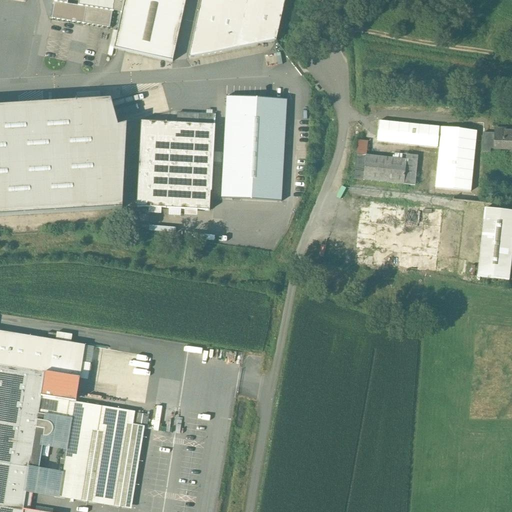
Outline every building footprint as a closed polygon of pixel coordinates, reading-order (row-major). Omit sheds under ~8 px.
[(114,0),(77,0),(76,8),(112,14),(114,0)] [(124,0),(113,52),(172,62),(185,0),(124,0)] [(280,0),(198,0),(185,60),(271,43),(280,0)] [(97,101),(0,107),(0,216),(121,208),(126,125),(117,127),(110,101),(120,98),(119,92),(97,93),(97,101)] [(287,101),(256,99),(226,98),(226,107),(225,124),(223,158),(222,175),(221,199),(250,200),(266,201),(281,202),(283,172),(287,101)] [(197,115),(177,114),(176,124),(196,125),(197,115)] [(211,116),(197,115),(196,125),(212,126),(213,120),(211,120),(211,116)] [(176,124),(140,122),(136,207),(209,211),(210,192),(209,192),(212,126),(196,125),(176,124)] [(476,132),(379,122),(377,142),(439,148),(435,189),(470,192),(476,132)] [(511,131),(494,131),(494,133),(493,149),(511,149),(511,131)] [(494,133),(483,133),(483,153),(489,153),(489,149),(493,149),(494,133)] [(418,156),(406,155),(406,160),(366,156),(363,181),(415,186),(418,156)] [(511,248),(511,212),(484,210),(477,277),(509,280),(511,248)] [(55,341),(0,332),(0,366),(44,373),(79,379),(85,346),(70,344),(72,335),(57,333),(55,341)] [(0,511),(22,511),(23,509),(29,510),(32,494),(25,493),(26,492),(28,478),(40,480),(41,470),(39,470),(45,430),(53,431),(53,430),(52,428),(52,427),(51,426),(50,425),(49,424),(49,423),(46,422),(47,416),(38,415),(38,412),(40,397),(44,373),(0,366),(0,511)] [(79,379),(44,373),(40,397),(75,402),(79,379)] [(135,412),(40,397),(38,412),(133,425),(135,412)] [(145,427),(133,425),(38,412),(38,415),(47,416),(46,422),(49,423),(49,424),(50,425),(51,426),(52,427),(52,428),(53,430),(53,431),(45,430),(39,470),(41,470),(40,480),(28,478),(26,492),(132,508),(145,427)]
